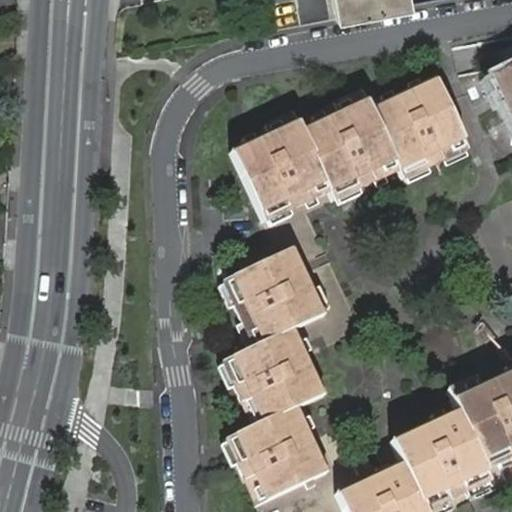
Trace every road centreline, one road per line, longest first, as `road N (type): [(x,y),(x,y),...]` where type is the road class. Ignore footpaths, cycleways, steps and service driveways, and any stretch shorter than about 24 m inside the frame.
road 1 (residential): [(511,13),(239,60),(196,86),(173,122),(165,163),(189,511)]
road 2 (tertiary): [(5,511),(55,285),(69,0)]
